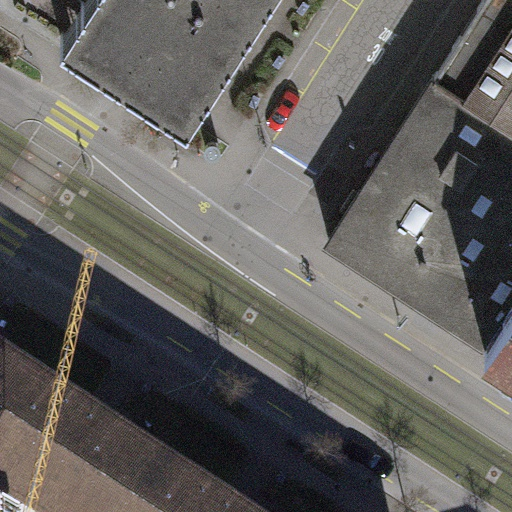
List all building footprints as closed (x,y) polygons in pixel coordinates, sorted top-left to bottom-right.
[(202,95),(263,0),(83,0),(81,5),(71,20),(61,36),(187,118),(195,106),(202,95)] [(511,0),(483,0),(435,75),(511,124),(511,0)] [(511,124),(435,75),(328,240),(388,278),(467,329),(487,342),(511,303),(511,124)] [(511,303),(487,342),(511,358),(511,303)] [(0,421),(16,397),(0,387),(0,421)] [(134,511),(152,486),(16,397),(0,421),(0,511),(1,511),(134,511)] [(192,511),(152,486),(134,511),(192,511)]
